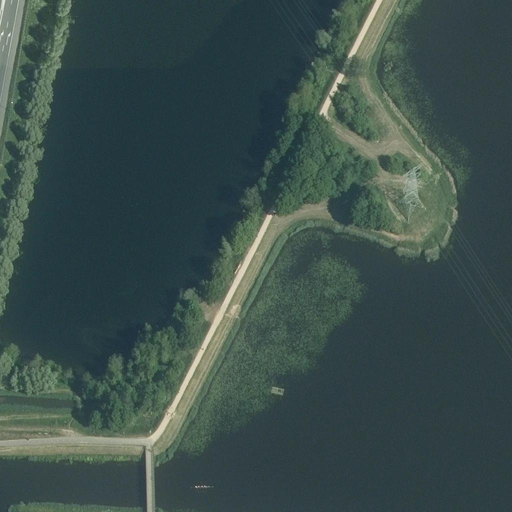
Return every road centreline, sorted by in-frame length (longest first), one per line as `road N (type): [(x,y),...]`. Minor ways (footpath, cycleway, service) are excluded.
road 1 (track): [(0,277),(55,0)]
road 2 (track): [(0,421),(84,410),(77,395),(0,388)]
road 3 (track): [(320,117),(401,189),(414,221)]
